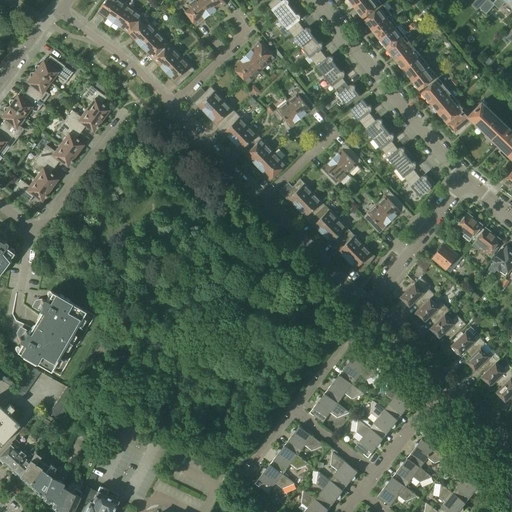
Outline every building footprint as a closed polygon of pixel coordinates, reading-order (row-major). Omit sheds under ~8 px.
[(121,0),(107,0),(98,12),(104,16),(105,15),(109,18),(108,19),(108,20),(108,21),(111,23),(112,24),(127,4),(121,0)] [(211,13),(200,0),(194,0),(194,1),(192,0),(189,0),(182,6),(198,26),(203,22),(202,20),(211,13)] [(200,0),(211,13),(220,6),(221,7),(227,3),(224,0),(200,0)] [(273,0),(270,3),(281,18),(293,9),(288,3),(289,3),(289,2),(289,1),(289,0),(288,0),(284,0),(283,1),(282,0),(273,0)] [(363,0),(355,7),(359,11),(358,13),(361,16),(363,16),(364,18),(382,3),(379,0),(363,0)] [(478,10),(479,8),(486,0),(476,0),(472,5),(478,10)] [(494,3),(490,0),(486,0),(479,8),(486,14),(495,4),(494,3)] [(511,0),(496,0),(494,3),(495,4),(496,4),(503,10),(509,3),(511,5),(511,0)] [(118,27),(119,25),(124,28),(123,30),(128,34),(143,16),(127,4),(112,24),(114,25),(117,27),(118,27)] [(367,25),(369,24),(373,29),(390,15),(392,14),(384,4),(365,19),(366,20),(365,22),(367,25)] [(394,12),(399,8),(397,4),(391,9),(394,12)] [(401,7),(399,8),(394,12),(392,13),(395,17),(403,10),(401,7)] [(292,32),(302,24),(298,20),(300,18),(301,17),(301,16),(301,15),(300,14),(299,14),(298,13),(297,14),(293,9),(281,18),(286,24),(280,29),(286,37),(292,32)] [(380,38),(398,25),(390,15),(373,29),(376,33),(375,35),(377,38),(380,38)] [(142,45),(157,30),(143,16),(128,34),(132,38),(134,37),(142,45)] [(408,26),(411,30),(416,25),(414,22),(408,26)] [(400,23),(398,25),(380,38),(381,39),(380,41),(382,44),(384,44),(388,48),(406,34),(408,32),(400,23)] [(305,29),(302,24),(292,32),(303,46),(315,37),(311,32),(311,31),(311,30),(311,29),(311,28),(310,27),(309,27),(308,27),(307,28),(305,29)] [(157,30),(142,45),(150,54),(149,55),(153,59),(170,43),(157,30)] [(392,54),(396,59),(414,45),(406,34),(388,48),(389,49),(388,51),(390,54),(392,54)] [(315,37),(303,46),(314,60),(324,53),(320,48),(322,46),(323,46),(323,45),(323,44),(323,43),(322,43),(322,42),(321,42),(320,42),(319,42),(315,37)] [(255,46),(247,54),(262,70),(275,57),(259,40),(254,45),(255,46)] [(167,71),(182,56),(170,43),(153,59),(157,64),(159,63),(167,71)] [(404,69),(422,55),(414,45),(396,59),(400,63),(399,65),(401,68),(403,68),(404,69)] [(277,48),(274,51),(282,61),(285,59),(277,48)] [(327,58),(324,53),(314,60),(324,73),(325,75),(337,65),(333,60),(333,59),(334,58),(334,57),(333,57),(333,56),(332,56),(332,55),(331,55),(330,56),(329,56),(327,58)] [(36,69),(35,70),(50,82),(56,74),(66,81),(73,72),(50,54),(46,61),(43,59),(39,65),(38,65),(37,65),(36,65),(35,66),(35,67),(35,68),(36,69)] [(249,83),(262,70),(247,54),(238,62),(237,61),(232,66),(249,83)] [(409,75),(412,79),(430,65),(422,55),(404,69),(405,70),(404,72),(407,75),(409,75)] [(182,56),(167,71),(175,79),(174,81),(178,86),(195,69),(182,56)] [(325,75),(326,76),(336,89),(346,81),(342,77),(344,75),(345,74),(345,73),(345,72),(344,71),(344,70),(342,70),(342,71),(341,71),(337,65),(325,75)] [(438,76),(430,65),(412,79),(415,83),(415,86),(417,89),(420,89),(421,90),(438,76)] [(26,91),(43,103),(50,94),(44,89),(50,82),(35,70),(33,72),(32,72),(31,73),(30,73),(30,74),(30,75),(31,76),(27,81),(31,84),(26,91)] [(428,97),(431,102),(448,88),(439,78),(422,91),(424,93),(423,95),(425,97),(428,97)] [(99,81),(95,85),(105,93),(109,88),(99,81)] [(349,86),(346,81),(336,89),(347,103),(359,94),(355,88),(356,87),(356,86),(355,85),(355,84),(354,84),(353,84),(352,84),(349,86)] [(91,101),(86,109),(101,120),(110,109),(102,103),(107,97),(91,85),(83,95),(91,101)] [(250,89),(257,96),(261,92),(254,85),(250,89)] [(200,106),(208,114),(224,99),(211,86),(205,92),(202,87),(192,97),(195,101),(194,102),(199,107),(200,106)] [(456,98),(448,88),(431,102),(435,106),(434,108),(437,111),(439,111),(440,112),(456,98)] [(302,89),(288,100),(301,117),(310,110),(312,111),(317,107),(302,89)] [(36,113),(43,103),(26,91),(22,97),(17,94),(13,100),(12,100),(11,100),(10,100),(10,101),(9,101),(9,102),(9,103),(10,104),(9,105),(24,116),(30,108),(36,113)] [(445,118),(448,122),(465,108),(465,107),(464,108),(456,98),(440,112),(440,113),(440,115),(442,118),(445,118)] [(220,128),(237,112),(224,99),(208,114),(217,123),(215,124),(220,128)] [(292,124),(301,117),(288,100),(274,111),(272,108),(269,110),(273,115),(275,113),(288,130),(293,126),(292,124)] [(352,109),(363,123),(373,116),(369,111),(371,109),(372,109),(372,108),(372,107),(372,106),(371,105),(370,105),(369,105),(368,105),(364,100),(352,109)] [(469,115),(473,119),(485,130),(498,116),(483,101),(471,113),(469,115)] [(0,125),(17,138),(24,128),(18,124),(24,116),(9,105),(7,107),(6,107),(5,107),(4,107),(4,108),(4,109),(4,110),(5,110),(1,116),(5,119),(0,125)] [(471,113),(465,108),(448,122),(457,132),(473,119),(469,115),(471,113)] [(93,131),(101,120),(86,109),(81,116),(72,110),(65,119),(81,131),(85,125),(93,131)] [(233,140),(249,125),(237,112),(220,128),(224,133),(225,132),(233,140)] [(373,116),(363,123),(374,137),(386,128),(382,123),(382,122),(383,121),(383,120),(382,119),(381,119),(381,118),(380,118),(379,118),(379,119),(376,120),(373,116)] [(485,130),(500,146),(511,133),(511,129),(498,116),(485,130)] [(76,138),(81,131),(65,119),(57,130),(65,136),(60,143),(75,155),(84,144),(76,138)] [(0,148),(4,143),(10,147),(17,138),(0,125),(0,148)] [(245,154),(262,138),(249,125),(233,140),(242,148),(240,150),(245,154)] [(386,128),(374,137),(385,152),(395,144),(391,139),(393,138),(394,137),(394,136),(394,135),(394,134),(393,133),(392,133),(391,133),(390,134),(386,128)] [(511,133),(500,146),(511,157),(511,133)] [(258,166),(274,151),(262,138),(245,154),(249,159),(250,158),(258,166)] [(284,144),(287,147),(293,142),(290,138),(284,144)] [(67,166),(75,155),(60,143),(55,150),(46,144),(39,154),(55,166),(59,160),(67,166)] [(334,157),(349,173),(362,160),(360,158),(357,155),(346,143),(341,148),(342,149),(334,157)] [(395,144),(385,152),(396,166),(408,157),(404,151),(405,150),(405,149),(405,148),(404,148),(404,147),(403,147),(402,147),(401,147),(399,149),(395,144)] [(274,151),(258,166),(266,174),(265,176),(270,180),(287,164),(274,151)] [(50,172),(55,166),(39,154),(31,164),(40,171),(34,178),(49,189),(58,178),(50,172)] [(336,186),(349,173),(334,157),(325,165),(324,164),(319,169),(336,186)] [(408,157),(396,166),(408,180),(417,173),(413,168),(415,166),(416,166),(416,165),(416,164),(416,163),(416,162),(415,162),(414,161),(413,161),(413,162),(412,162),(408,157)] [(421,177),(417,173),(408,180),(420,194),(431,184),(427,179),(427,178),(427,177),(427,176),(426,175),(425,175),(424,175),(423,175),(421,177)] [(41,200),(49,189),(34,178),(29,185),(21,179),(13,190),(29,201),(34,195),(41,200)] [(289,182),(280,191),(288,200),(290,199),(298,207),(314,192),(301,179),(293,186),(289,182)] [(390,191),(377,203),(392,219),(400,211),(402,213),(406,208),(390,191)] [(309,221),(326,205),(314,192),(298,207),(306,215),(305,217),(309,221)] [(383,227),(392,219),(377,203),(364,216),(380,233),(384,229),(383,227)] [(323,233),(339,218),(326,205),(309,221),(313,226),(315,225),(323,233)] [(470,240),(472,238),(482,226),(483,224),(468,212),(457,226),(467,235),(465,237),(470,240)] [(334,247),(351,231),(339,218),(323,233),(331,241),(330,243),(334,247)] [(486,227),(485,228),(473,244),(478,248),(481,245),(492,254),(499,246),(497,244),(502,239),(486,227)] [(348,259),(364,244),(351,231),(334,247),(338,252),(340,250),(348,259)] [(0,269),(2,270),(10,259),(9,258),(13,252),(5,245),(6,244),(6,241),(4,240),(3,236),(0,236),(0,269)] [(451,245),(459,252),(462,248),(455,241),(451,245)] [(364,244),(348,259),(356,267),(355,268),(361,275),(375,256),(364,244)] [(443,244),(435,255),(441,260),(439,263),(447,268),(451,271),(462,257),(458,253),(451,247),(450,249),(443,244)] [(487,266),(488,267),(485,271),(489,274),(492,270),(495,272),(498,268),(506,274),(509,270),(509,271),(511,266),(511,247),(508,245),(507,247),(504,245),(495,259),(497,261),(495,265),(491,262),(487,266)] [(417,264),(424,270),(430,263),(423,257),(417,264)] [(430,298),(434,294),(425,285),(427,283),(420,277),(401,296),(410,305),(416,299),(418,301),(417,302),(421,306),(430,298)] [(19,333),(20,337),(19,337),(19,338),(19,339),(19,340),(19,341),(20,341),(21,342),(16,351),(23,354),(22,356),(34,363),(35,361),(60,376),(95,316),(70,301),(71,300),(58,293),(57,294),(51,290),(46,299),(44,298),(43,298),(42,298),(41,299),(41,300),(41,301),(37,302),(35,306),(43,312),(40,316),(33,329),(30,333),(22,328),(19,333)] [(416,311),(425,321),(431,315),(433,316),(432,317),(436,322),(445,313),(449,309),(440,300),(436,304),(430,298),(421,306),(416,311)] [(446,330),(448,332),(447,333),(452,338),(466,324),(457,314),(452,320),(445,313),(436,322),(431,327),(440,336),(446,330)] [(472,337),(466,331),(453,343),(463,352),(469,346),(470,348),(469,349),(474,353),(485,342),(477,333),(472,337)] [(485,364),(489,369),(496,362),(500,357),(485,342),(474,353),(468,358),(478,368),(484,362),(486,363),(485,364)] [(348,361),(348,362),(339,374),(353,383),(361,373),(368,378),(378,374),(379,374),(354,354),(351,358),(350,358),(349,358),(348,358),(348,359),(347,360),(348,361)] [(499,377),(501,379),(500,380),(504,384),(511,377),(511,376),(511,367),(508,363),(503,368),(496,362),(489,369),(484,374),(493,383),(499,377)] [(14,390),(23,397),(40,372),(31,366),(14,390)] [(334,381),(325,393),(338,402),(347,392),(353,397),(364,393),(364,392),(353,383),(339,374),(337,377),(336,377),(335,377),(334,377),(333,378),(333,379),(333,380),(334,381)] [(511,377),(504,384),(499,389),(508,399),(511,394),(511,377)] [(385,408),(398,419),(407,407),(408,408),(409,408),(409,407),(410,407),(411,406),(411,405),(411,404),(410,404),(410,403),(413,400),(388,381),(387,381),(387,392),(393,397),(385,408)] [(49,412),(58,419),(72,399),(77,392),(67,387),(49,412)] [(77,402),(82,395),(77,392),(72,399),(77,402)] [(350,411),(338,402),(325,393),(322,396),(321,396),(321,395),(320,396),(319,396),(319,397),(318,397),(318,398),(318,399),(319,399),(319,400),(310,412),(323,422),(332,411),(338,415),(349,412),(350,411)] [(379,416),(370,427),(383,438),(392,426),(393,426),(393,427),(394,427),(395,426),(396,426),(396,425),(396,424),(396,423),(395,422),(398,419),(385,408),(373,399),(373,400),(372,411),(379,416)] [(0,406),(0,444),(19,424),(0,406)] [(383,438),(370,427),(359,418),(358,419),(358,430),(364,435),(355,447),(368,457),(377,445),(378,445),(379,446),(379,445),(380,445),(381,445),(381,444),(381,443),(381,442),(381,441),(383,438)] [(293,432),(293,433),(284,445),(298,454),(307,443),(313,448),(324,445),(324,444),(299,425),(297,429),(296,429),(295,428),(294,429),(293,429),(293,430),(293,431),(293,432)] [(422,438),(419,441),(418,441),(417,441),(416,442),(415,443),(415,444),(416,445),(407,457),(421,467),(429,456),(436,461),(446,458),(449,454),(442,449),(440,452),(422,438)] [(0,453),(0,457),(19,475),(30,458),(33,454),(23,446),(19,451),(10,443),(0,453)] [(279,452),(270,464),(283,473),(292,462),(298,467),(309,464),(310,463),(298,454),(284,445),(282,448),(281,448),(281,447),(280,447),(280,448),(279,448),(278,449),(278,450),(278,451),(279,452)] [(33,454),(30,458),(19,475),(23,479),(22,482),(26,485),(28,484),(28,483),(42,461),(37,459),(39,457),(35,454),(37,450),(36,450),(33,454)] [(330,479),(343,490),(352,478),(353,478),(354,478),(355,478),(355,477),(356,477),(356,476),(356,475),(356,474),(355,474),(358,471),(333,451),(333,452),(332,463),(339,468),(330,479)] [(401,464),(392,476),(406,486),(415,475),(421,480),(432,476),(421,467),(407,457),(405,460),(404,460),(403,460),(402,460),(402,461),(401,461),(401,462),(401,463),(401,464)] [(49,463),(48,466),(42,461),(28,483),(29,484),(28,488),(33,492),(35,489),(41,496),(43,494),(44,498),(52,477),(55,471),(58,464),(57,463),(54,467),(49,463)] [(461,481),(453,492),(466,502),(475,491),(476,491),(477,491),(478,490),(479,489),(479,488),(478,487),(481,483),(463,470),(465,467),(458,461),(455,465),(455,476),(461,481)] [(295,482),(283,473),(270,464),(267,467),(266,466),(265,466),(265,467),(264,467),(264,468),(263,469),(263,470),(264,470),(264,471),(255,483),(268,493),(277,481),(284,486),(295,483),(295,482)] [(323,505),(328,509),(337,497),(338,497),(339,497),(340,497),(341,496),(341,495),(341,494),(341,493),(343,490),(330,479),(319,470),(318,471),(317,482),(324,487),(315,498),(323,505)] [(52,477),(44,498),(49,502),(52,500),(53,502),(52,505),(57,510),(68,487),(63,485),(64,483),(67,477),(55,471),(52,477)] [(418,495),(406,486),(392,476),(390,479),(389,479),(388,479),(387,480),(386,481),(386,482),(386,483),(387,483),(378,495),(391,506),(400,494),(406,499),(417,495),(418,495)] [(438,511),(458,511),(460,510),(461,510),(462,510),(463,510),(463,509),(464,509),(464,508),(464,507),(464,506),(463,506),(466,502),(453,492),(441,483),(440,495),(447,500),(438,511)] [(87,486),(81,497),(83,499),(76,511),(111,511),(117,500),(105,495),(108,489),(100,485),(98,490),(97,490),(96,490),(87,486)] [(75,486),(73,490),(68,487),(57,510),(59,511),(72,511),(82,490),(75,486)] [(323,505),(315,498),(304,489),(304,490),(303,501),(309,506),(304,511),(325,511),(328,509),(323,505)] [(438,511),(427,502),(426,502),(425,511),(438,511)]
